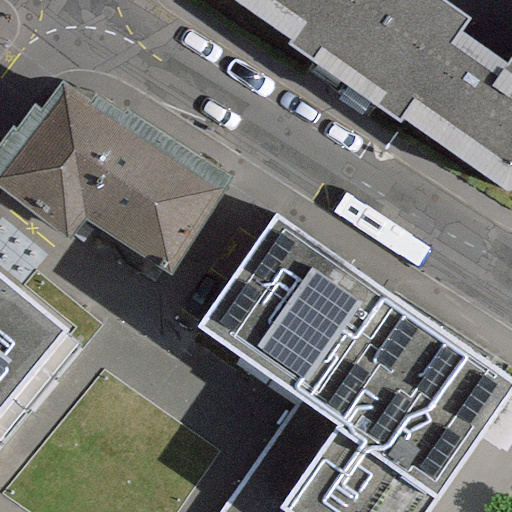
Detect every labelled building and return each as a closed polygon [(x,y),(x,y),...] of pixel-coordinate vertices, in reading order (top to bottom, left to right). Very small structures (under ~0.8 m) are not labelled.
[(255,0),(340,57),(378,0),(255,0)] [(458,22),(426,0),(378,0),(340,57),(500,164),(511,164),(511,43),(487,80),(440,48),(458,22)] [(235,185),(110,99),(101,92),(89,88),(77,88),(67,91),(58,97),(52,105),(0,179),(0,192),(65,238),(80,216),(169,279),(235,185)] [(511,378),(277,221),(206,327),(302,390),(340,416),(445,487),(481,434),(494,443),(511,417),(511,378)] [(0,274),(0,425),(72,331),(0,274)] [(288,511),(278,505),(340,416),(302,390),(216,511),(288,511)] [(426,511),(445,487),(340,416),(278,505),(288,511),(426,511)]
